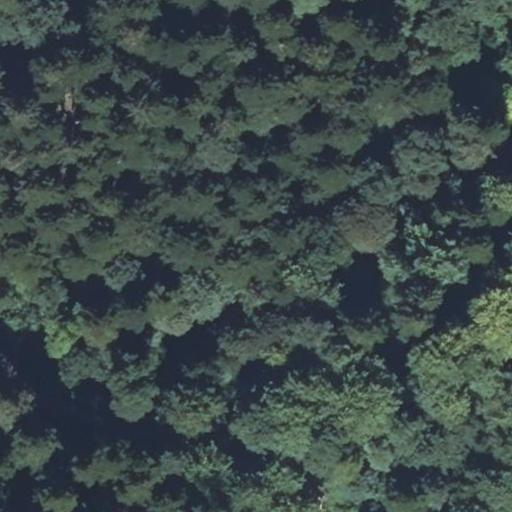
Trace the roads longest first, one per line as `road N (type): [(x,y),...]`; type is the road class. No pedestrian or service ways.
road 1 (track): [(318,511),(311,482),(265,447),(78,419),(15,378),(0,343)]
road 2 (track): [(511,135),(462,151),(437,141),(431,124),(434,107),(511,43)]
